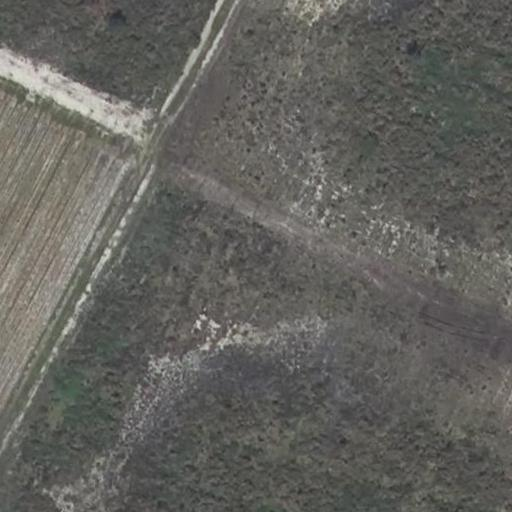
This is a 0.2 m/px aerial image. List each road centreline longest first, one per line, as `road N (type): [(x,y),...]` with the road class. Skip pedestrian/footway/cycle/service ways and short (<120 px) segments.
road 1 (track): [(0,446),(232,0)]
road 2 (track): [(0,54),(161,135)]
